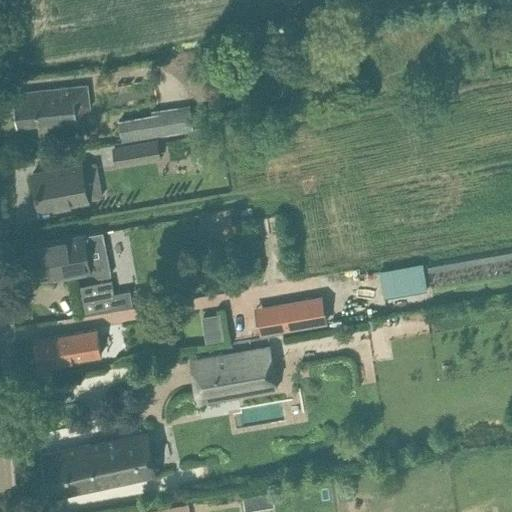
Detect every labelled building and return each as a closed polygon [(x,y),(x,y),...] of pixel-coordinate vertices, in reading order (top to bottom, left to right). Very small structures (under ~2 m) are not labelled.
[(90,109),(87,84),(13,93),(17,126),(39,124),(40,129),(77,124),(76,110),(90,109)] [(151,113),(118,119),(122,142),(194,129),(189,102),(150,109),(151,113)] [(132,143),(112,146),(116,166),(135,163),(161,158),(160,154),(157,138),(132,143)] [(89,199),(82,164),(33,172),(39,208),(89,199)] [(110,273),(103,231),(27,244),(34,280),(91,270),(100,274),(110,273)] [(423,262),(381,269),(385,295),(428,288),(423,262)] [(237,273),(229,274),(231,288),(239,286),(237,273)] [(115,293),(82,299),(84,313),(117,307),(133,304),(131,290),(115,293)] [(257,310),(261,335),(285,331),(327,324),(322,298),(280,305),(257,310)] [(377,318),(367,319),(369,330),(379,329),(377,318)] [(102,353),(98,329),(34,339),(39,372),(61,368),(60,359),(102,353)] [(221,331),(203,334),(204,344),(223,341),(221,331)] [(268,347),(214,356),(189,360),(193,386),(231,380),(234,395),(274,389),(268,347)] [(155,471),(150,453),(146,431),(41,455),(50,495),(99,484),(155,471)] [(353,480),(337,482),(339,500),(355,498),(353,480)]
